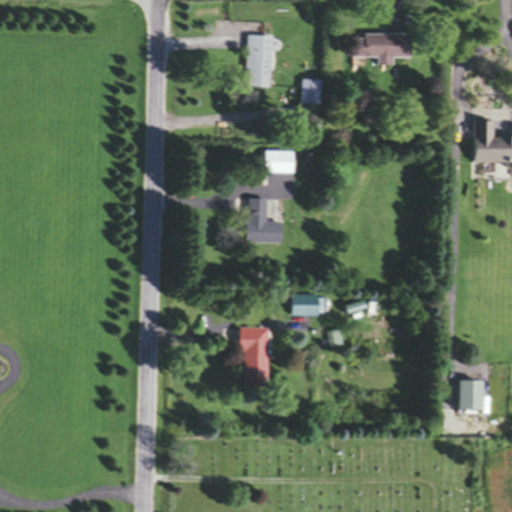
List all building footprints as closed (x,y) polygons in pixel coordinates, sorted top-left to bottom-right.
[(404,59),(404,36),(349,37),(349,59),(374,59),(374,67),(388,67),(388,59),(404,59)] [(271,40),(248,39),(247,90),(270,91),(271,40)] [(318,107),(318,84),(301,84),(301,107),(318,107)] [(504,166),(504,170),(511,169),(511,138),(489,139),(489,124),(469,124),(469,166),(504,166)] [(263,177),(292,177),(292,154),(263,154),(263,177)] [(280,248),(280,225),(266,225),(266,202),(245,202),(245,247),(280,248)] [(317,319),(317,298),(289,298),(289,319),(317,319)] [(267,331),(240,331),(239,389),(267,389),(267,331)] [(340,347),(340,334),(330,334),(330,347),(340,347)] [(478,383),(454,383),(454,413),(478,413),(478,383)]
